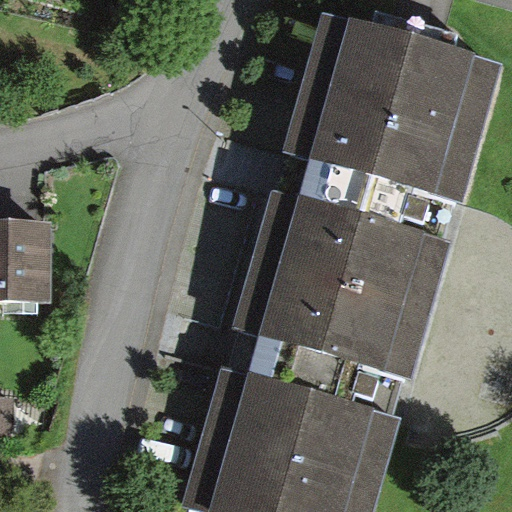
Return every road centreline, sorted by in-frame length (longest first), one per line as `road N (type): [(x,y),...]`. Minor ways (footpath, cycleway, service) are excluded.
road 1 (residential): [(181,97),(99,428),(94,511)]
road 2 (residential): [(0,149),(42,145),(181,97)]
